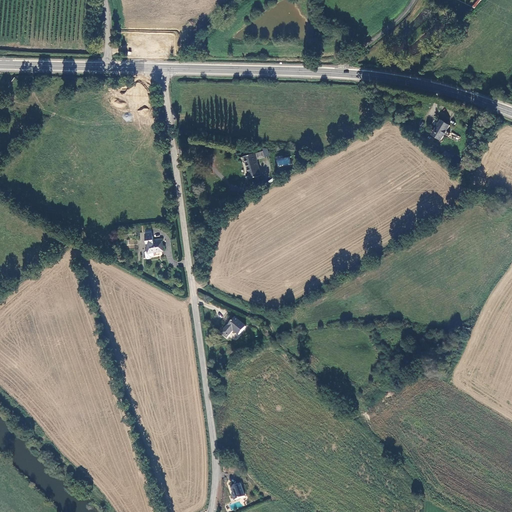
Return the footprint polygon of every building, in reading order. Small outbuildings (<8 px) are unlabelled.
[(432,134),(441,140),(450,125),(440,119),(432,134)] [(257,159),(265,157),(264,151),(263,151),(262,150),(259,151),(260,152),(244,156),(248,172),(246,173),(248,179),(261,175),(257,159)] [(453,157),(446,150),(443,153),(450,160),(453,157)] [(289,156),(276,159),(278,167),(291,164),(289,156)] [(463,172),(470,163),(464,157),(457,167),(463,172)] [(164,251),(162,241),(160,241),(155,242),(153,242),(153,233),(146,234),(147,251),(145,251),(146,258),(147,259),(150,258),(151,256),(154,256),(154,252),(164,251)] [(239,335),(247,326),(235,317),(221,333),(227,339),(234,331),(239,335)] [(245,496),(241,484),(232,487),(234,494),(233,494),(235,500),(245,496)]
